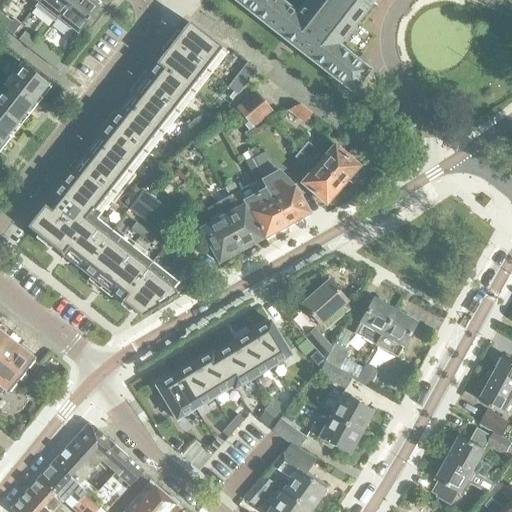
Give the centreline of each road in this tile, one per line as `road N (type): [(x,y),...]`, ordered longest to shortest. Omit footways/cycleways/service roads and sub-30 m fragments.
road 1 (tertiary): [(447,163),(97,375)]
road 2 (tertiary): [(369,511),(511,259)]
road 3 (residential): [(0,216),(145,32),(145,0)]
road 4 (residential): [(97,375),(146,449),(215,511)]
road 5 (tertiary): [(97,375),(0,492)]
road 6 (residential): [(97,375),(0,285)]
